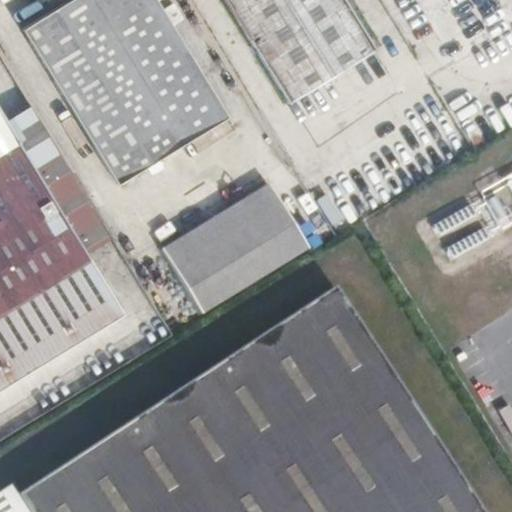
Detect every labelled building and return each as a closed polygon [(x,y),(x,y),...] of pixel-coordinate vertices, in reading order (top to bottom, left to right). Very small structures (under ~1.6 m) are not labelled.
[(116,183),(226,116),(173,30),(154,0),(68,0),(22,29),(116,183)] [(224,0),(288,102),(374,49),(343,0),(224,0)] [(511,0),(414,0),(454,64),(511,28),(511,0)] [(338,233),(359,220),(466,155),(434,104),(307,181),(338,233)] [(0,114),(0,387),(121,312),(83,251),(31,165),(0,114)] [(464,138),(471,151),(492,138),(484,126),(464,138)] [(56,148),(31,165),(83,251),(109,234),(56,148)] [(173,266),(280,200),(270,182),(162,248),(173,266)] [(308,247),(280,200),(173,266),(201,312),(308,247)] [(19,493),(13,484),(0,492),(0,511),(481,511),(335,288),(19,493)]
